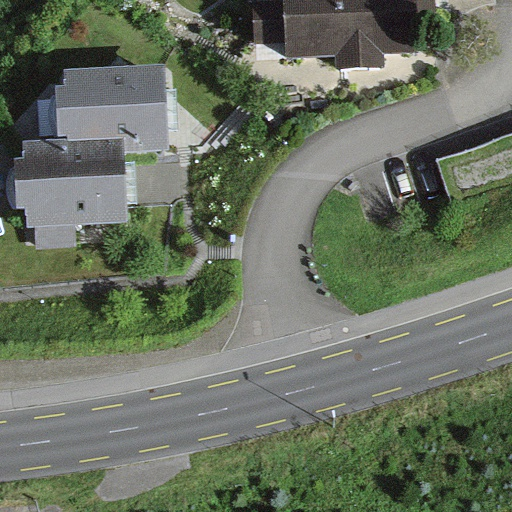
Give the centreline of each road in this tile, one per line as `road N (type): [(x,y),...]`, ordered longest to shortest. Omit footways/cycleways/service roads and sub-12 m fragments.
road 1 (residential): [(313,387),(287,223),(306,173),(344,145),(470,101),(511,67)]
road 2 (secondary): [(313,387),(0,449)]
road 3 (secondary): [(511,321),(313,387)]
